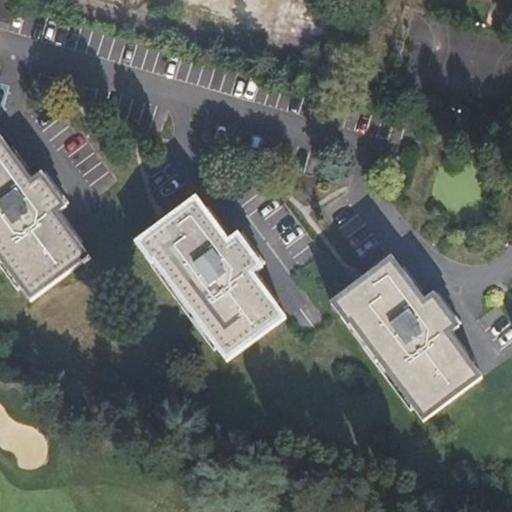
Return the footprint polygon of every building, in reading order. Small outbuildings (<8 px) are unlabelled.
[(208,0),(204,19),(255,33),(264,0),(208,0)] [(0,258),(31,300),(84,262),(89,258),(90,257),(58,213),(68,205),(43,172),(32,179),(1,136),(0,136),(0,258)] [(235,194),(260,220),(252,228),(281,257),(273,266),(301,294),(319,277),(317,275),(325,267),(294,236),(306,224),(284,203),(275,213),(246,183),(235,194)] [(228,362),(287,317),(255,274),(266,266),(241,233),(230,241),(197,197),(135,242),(152,265),(155,264),(228,362)] [(350,324),(423,420),(482,376),(451,334),(460,327),(435,292),(424,300),(393,257),(331,303),(348,326),(350,324)]
